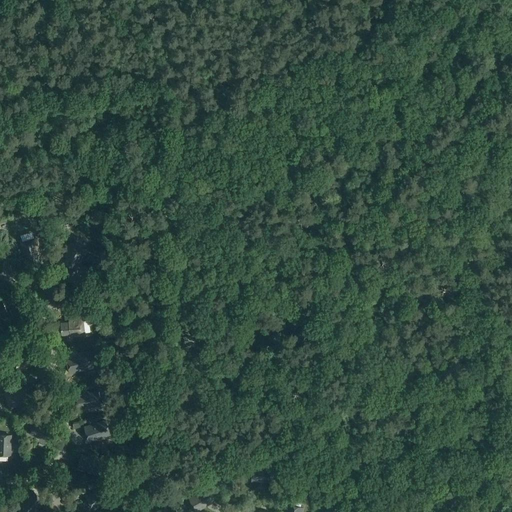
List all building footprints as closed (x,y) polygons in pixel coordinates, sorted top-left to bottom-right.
[(41,261),(37,248),(39,248),(37,239),(22,243),(26,256),(28,256),(30,264),(41,261)] [(82,259),(87,250),(73,243),(66,257),(68,257),(65,263),(76,268),(81,259),(82,259)] [(14,285),(21,276),(12,269),(13,268),(6,263),(0,270),(0,277),(6,282),(7,280),(14,285)] [(8,313),(3,302),(0,303),(0,318),(5,316),(7,319),(12,316),(10,311),(8,313)] [(85,335),(83,319),(74,320),(75,322),(62,324),(63,335),(71,334),(72,336),(85,335)] [(20,371),(38,362),(31,350),(13,359),(20,371)] [(66,355),(70,373),(94,368),(90,350),(66,355)] [(11,408),(30,401),(25,388),(6,395),(11,408)] [(98,391),(77,395),(79,409),(101,405),(98,391)] [(84,426),(89,442),(112,435),(107,419),(84,426)] [(50,442),(55,429),(37,421),(31,434),(50,442)] [(0,455),(10,456),(10,436),(0,435),(0,455)] [(77,469),(99,476),(104,460),(81,454),(77,469)] [(273,482),(274,468),(254,467),(253,481),(273,482)] [(44,478),(49,488),(55,486),(51,475),(44,478)] [(111,496),(103,484),(86,496),(94,507),(111,496)] [(197,511),(215,502),(208,489),(190,499),(197,511)] [(26,492),(8,507),(12,511),(27,511),(36,505),(26,492)]
